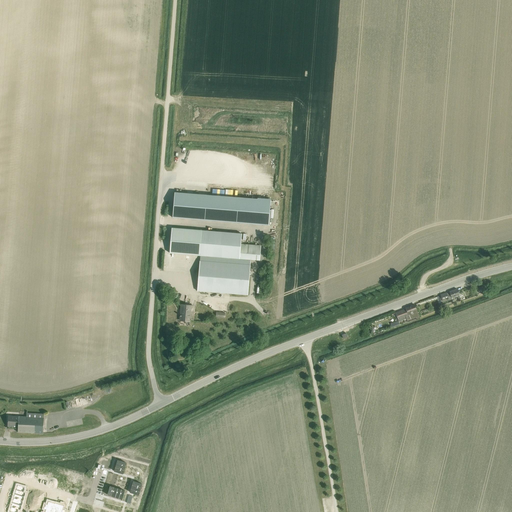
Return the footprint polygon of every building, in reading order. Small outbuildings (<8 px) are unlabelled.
[(174,198),(173,218),(269,226),(271,200),(178,193),(175,193),(174,198)] [(172,228),(170,253),(201,256),(251,260),(260,261),(261,245),(241,244),(242,234),(172,228)] [(200,262),(198,291),(248,295),(250,266),(251,260),(201,256),(200,262)] [(441,295),(441,296),(439,296),(441,301),(443,300),(443,301),(448,299),(448,301),(452,299),(451,298),(460,295),(459,294),(461,293),(460,291),(458,291),(457,289),(450,292),(450,294),(447,295),(447,293),(441,295)] [(189,322),(191,306),(193,306),(182,305),(180,321),(189,322)] [(396,313),(398,318),(399,322),(404,320),(403,317),(405,316),(407,321),(416,317),(417,319),(420,317),(416,308),(415,309),(414,306),(407,308),(407,309),(396,313)] [(9,416),(8,427),(18,428),(18,432),(43,434),(44,414),(27,413),(26,417),(9,416)] [(118,460),(114,471),(123,474),(126,463),(118,460)] [(29,467),(27,475),(38,478),(40,471),(29,467)] [(50,469),(47,481),(54,483),(58,472),(50,469)] [(66,472),(64,478),(68,479),(65,486),(72,488),(76,477),(69,475),(70,473),(66,472)] [(133,481),(130,492),(139,495),(142,484),(133,481)] [(16,490),(15,494),(24,497),(26,493),(24,492),(25,488),(18,485),(16,490)] [(110,486),(108,495),(122,499),(125,491),(110,486)] [(12,503),(22,506),(20,505),(21,501),(23,502),(24,497),(15,494),(13,499),(14,499),(12,503)] [(48,501),(45,511),(62,511),(64,506),(55,503),(48,501)] [(11,508),(9,511),(17,511),(18,510),(20,511),(22,506),(12,503),(11,508)]
